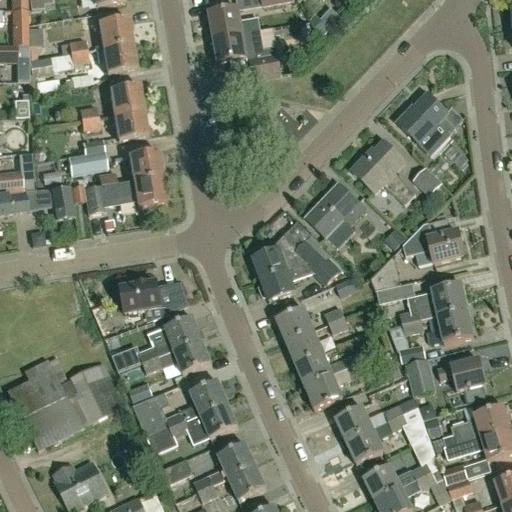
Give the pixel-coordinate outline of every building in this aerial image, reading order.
[(24,0),(10,0),(11,13),(13,13),(24,13),(24,0)] [(44,12),(44,8),(42,0),(28,0),(31,14),(44,12)] [(95,11),(124,6),(122,0),(84,0),(87,3),(93,2),(95,11)] [(261,0),(263,9),(272,8),(294,4),(292,0),(261,0)] [(63,12),(65,24),(84,21),(82,9),(63,12)] [(241,24),(239,11),(210,16),(214,41),(260,33),(258,21),(241,24)] [(320,42),(341,20),(336,16),(331,11),(320,23),(314,30),(318,38),(320,42)] [(24,13),(13,13),(13,26),(26,26),(26,13),(24,13)] [(102,52),(131,47),(126,21),(97,26),(102,52)] [(260,33),(214,41),(218,65),(246,61),(246,65),(250,64),(253,82),(281,77),(277,50),(263,52),(260,33)] [(70,57),(86,54),(84,43),(68,46),(69,56),(70,57)] [(131,47),(102,52),(106,78),(135,73),(131,47)] [(0,66),(16,66),(16,50),(0,50),(0,66)] [(70,57),(69,56),(49,59),(49,61),(29,65),(31,77),(52,74),(52,76),(72,73),(72,69),(88,66),(86,54),(70,57)] [(0,94),(20,95),(21,69),(0,68),(0,94)] [(61,82),(39,85),(41,95),(62,92),(61,82)] [(113,119),(143,114),(139,88),(109,93),(113,119)] [(448,117),(428,98),(411,116),(410,114),(397,127),(419,148),(428,139),(429,141),(439,130),(438,128),(438,127),(446,135),(460,121),(452,114),(448,117)] [(80,124),(97,121),(94,108),(78,112),(80,124)] [(143,114),(113,119),(117,145),(147,140),(143,114)] [(97,121),(80,124),(83,136),(99,133),(97,121)] [(84,158),(104,154),(101,143),(81,146),(84,158)] [(405,165),(385,146),(376,155),(373,153),(352,175),(375,197),(383,188),(405,209),(415,198),(394,177),(405,165)] [(107,173),(104,154),(84,158),(68,161),(71,179),(107,173)] [(132,185),(161,180),(157,155),(128,160),(132,185)] [(437,181),(426,170),(412,184),(429,200),(442,186),(441,185),(444,182),(439,178),(437,181)] [(0,196),(23,194),(21,174),(0,176),(0,196)] [(100,191),(116,188),(114,174),(97,177),(99,190),(100,191)] [(132,185),(116,188),(118,199),(103,201),(105,212),(135,207),(136,210),(166,206),(161,180),(132,185)] [(100,191),(99,190),(82,192),(87,219),(105,216),(105,212),(103,201),(118,199),(116,188),(100,191)] [(351,229),(365,215),(359,209),(360,208),(340,188),(306,222),(326,242),(344,223),(351,229)] [(52,225),(72,222),(68,191),(48,194),(52,225)] [(81,191),(71,192),(74,206),(84,204),(81,191)] [(28,214),(25,195),(0,198),(0,217),(12,216),(28,214)] [(302,270),(323,249),(297,225),(287,235),(302,249),(299,253),(281,260),(279,253),(253,264),(261,286),(302,270)] [(458,235),(431,242),(427,227),(423,228),(423,229),(410,242),(412,246),(411,246),(412,249),(406,251),(407,258),(413,257),(414,258),(429,255),(432,268),(464,261),(458,235)] [(330,284),(339,275),(328,264),(327,265),(324,263),(330,256),(323,249),(302,270),(261,286),(263,289),(260,290),(259,292),(262,301),(265,302),(267,301),(269,306),(295,296),(291,285),(313,277),(314,278),(314,279),(325,289),(330,284)] [(375,294),(376,294),(401,289),(394,258),(370,283),(375,294)] [(359,293),(354,280),(335,288),(340,301),(359,293)] [(159,293),(158,286),(120,292),(124,318),(152,314),(153,324),(181,313),(173,291),(159,293)] [(467,313),(462,288),(432,295),(432,296),(415,300),(412,286),(401,289),(376,294),(379,308),(407,302),(410,314),(399,317),(402,328),(421,324),(438,320),(467,313)] [(328,328),(344,321),(340,310),(324,317),(328,328)] [(286,346),(314,335),(304,312),(277,323),(286,346)] [(473,341),(467,313),(438,320),(444,348),(473,341)] [(174,355),(202,344),(193,321),(165,331),(169,342),(152,348),(153,351),(139,356),(138,356),(143,368),(158,362),(158,360),(174,354),(174,355)] [(344,321),(328,328),(333,339),(348,332),(344,321)] [(421,324),(402,328),(389,332),(398,354),(402,367),(425,362),(423,348),(409,351),(406,339),(424,335),(421,324)] [(296,369),(323,357),(314,335),(286,346),(296,369)] [(202,344),(174,355),(183,379),(211,368),(202,344)] [(136,352),(113,361),(119,377),(143,368),(138,356),(136,352)] [(394,352),(381,358),(386,369),(399,363),(394,352)] [(305,392),(333,380),(323,357),(296,369),(305,392)] [(348,374),(363,368),(358,357),(343,363),(348,374)] [(68,384),(56,361),(49,364),(48,363),(25,375),(30,384),(8,395),(38,456),(84,433),(83,432),(125,411),(103,366),(68,384)] [(158,362),(143,368),(147,378),(162,371),(158,362)] [(457,396),(464,394),(468,408),(486,404),(483,390),(486,389),(479,362),(437,373),(440,385),(453,382),(457,396)] [(428,363),(405,368),(414,401),(436,395),(428,363)] [(382,388),(400,380),(395,367),(376,375),(382,388)] [(363,368),(348,374),(352,384),(367,377),(363,368)] [(333,380),(305,392),(315,414),(342,403),(333,380)] [(134,410),(148,442),(228,408),(218,384),(191,396),(196,409),(182,415),(182,416),(166,422),(162,413),(169,409),(165,397),(134,410)] [(133,406),(152,399),(147,386),(128,393),(133,406)] [(155,459),(178,449),(175,443),(191,436),(205,430),(211,443),(238,432),(228,408),(148,442),(155,459)] [(346,445),(373,432),(362,409),(335,422),(346,445)] [(387,425),(403,417),(399,409),(383,417),(387,425)] [(407,426),(403,428),(412,448),(429,441),(418,410),(403,417),(407,426)] [(445,451),(510,432),(504,410),(475,417),(475,420),(467,422),(468,425),(451,431),(453,438),(442,441),(445,451)] [(428,419),(434,435),(447,430),(441,414),(428,419)] [(403,417),(387,425),(391,434),(403,428),(407,426),(403,417)] [(373,432),(346,445),(356,467),(384,454),(373,432)] [(511,439),(510,432),(445,451),(449,465),(484,454),(487,463),(487,465),(488,465),(511,458),(511,439)] [(429,441),(412,448),(422,469),(426,467),(431,476),(440,472),(429,441)] [(229,482),(256,470),(246,447),(218,460),(224,472),(194,486),(199,496),(214,489),(229,482)] [(491,475),(488,465),(487,465),(487,463),(464,470),(463,468),(442,474),(441,475),(446,487),(447,489),(468,482),(491,475)] [(168,490),(193,478),(186,464),(161,475),(168,490)] [(76,511),(108,496),(92,465),(76,473),(73,468),(66,472),(54,478),(57,483),(54,484),(68,511),(76,511)] [(416,484),(431,476),(426,467),(422,469),(411,475),(416,484)] [(375,505),(401,492),(390,469),(364,483),(375,505)] [(256,470),(229,482),(239,506),(267,493),(256,470)] [(446,487),(441,475),(440,472),(431,476),(416,484),(416,485),(402,492),(401,492),(375,505),(378,511),(411,511),(407,502),(436,486),(439,491),(445,488),(446,487)] [(502,509),(511,505),(511,478),(494,485),(502,509)] [(463,499),(473,496),(468,482),(447,489),(452,503),(463,499)] [(214,489),(199,496),(203,506),(219,499),(214,489)] [(163,511),(155,494),(139,501),(138,500),(112,511),(163,511)]
